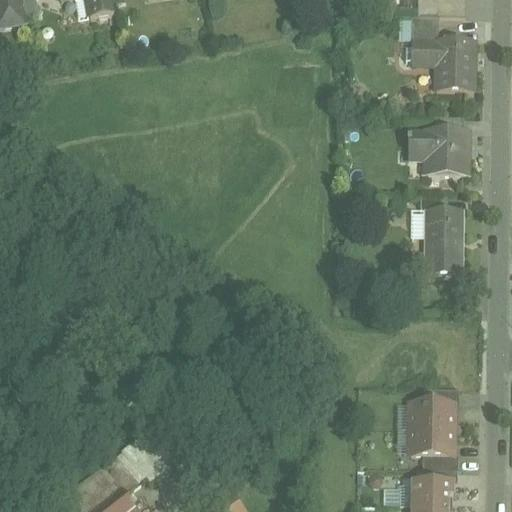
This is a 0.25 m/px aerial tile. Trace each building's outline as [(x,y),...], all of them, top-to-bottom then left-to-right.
[(0,0),(0,34),(27,30),(23,5),(21,0),(0,0)] [(59,0),(61,7),(89,2),(93,24),(115,20),(111,0),(59,0)] [(464,0),(418,0),(418,10),(420,10),(419,24),(439,24),(465,24),(464,0)] [(474,47),(438,47),(439,24),(419,24),(410,24),(410,50),(412,50),(412,72),(413,72),(413,70),(437,71),(436,98),(474,98),(474,47)] [(463,124),(435,124),(435,137),(463,138),(463,124)] [(435,137),(427,137),(427,142),(410,141),(409,147),(408,147),(407,150),(409,150),(409,160),(427,160),(426,182),(466,183),(467,138),(463,138),(435,137)] [(447,204),(420,204),(420,217),(426,218),(430,218),(430,217),(446,217),(447,204)] [(446,217),(430,217),(430,218),(426,218),(426,281),(461,282),(462,217),(446,217)] [(459,396),(424,395),(424,410),(453,410),(453,412),(459,412),(459,396)] [(424,410),(411,410),(411,436),(452,436),(453,412),(453,410),(424,410)] [(125,458),(62,506),(66,511),(133,511),(126,501),(142,489),(142,490),(146,486),(150,491),(192,460),(165,425),(124,456),(125,458)] [(452,436),(411,436),(411,462),(423,462),(452,462),(452,461),(452,436)] [(452,462),(423,462),(422,476),(457,477),(458,477),(458,461),(452,461),(452,462)] [(457,477),(422,476),(422,488),(453,489),(453,490),(457,490),(457,477)] [(422,488),(412,488),(412,511),(418,511),(448,511),(448,502),(453,502),(453,490),(453,489),(422,488)] [(240,511),(228,494),(202,511),(240,511)]
